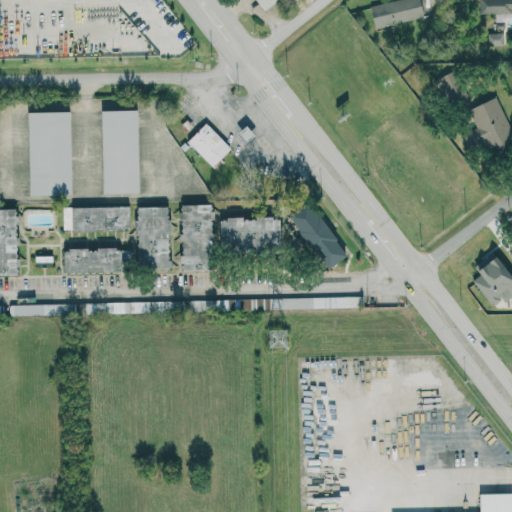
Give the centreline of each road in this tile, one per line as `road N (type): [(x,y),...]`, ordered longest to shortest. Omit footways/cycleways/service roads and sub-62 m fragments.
road 1 (primary): [(187,0),(511,422)]
road 2 (primary): [(511,384),(300,111)]
road 3 (residential): [(0,80),(221,75),(254,53)]
road 4 (residential): [(399,278),(511,197)]
